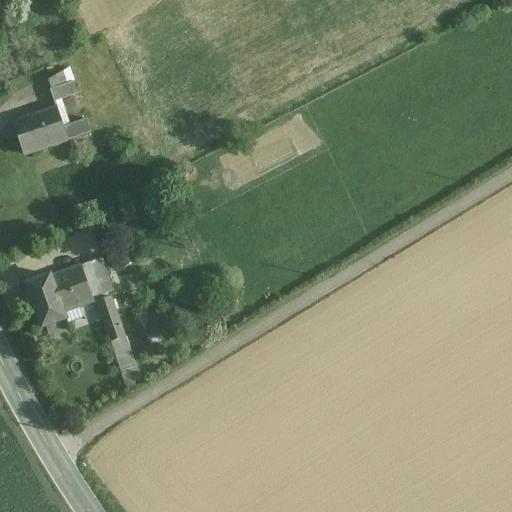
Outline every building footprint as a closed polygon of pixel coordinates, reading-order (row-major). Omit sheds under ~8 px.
[(49,74),(51,98),(72,97),(70,72),(49,74)] [(57,107),(15,122),(26,155),(68,140),(64,126),(57,107)] [(87,118),(64,126),(68,140),(92,132),(87,118)] [(113,291),(101,260),(80,268),(91,299),(113,291)] [(79,267),(50,278),(50,276),(25,285),(41,329),(66,320),(63,313),(92,303),(91,299),(80,268),(79,267)] [(99,300),(125,385),(141,380),(115,295),(99,300)]
